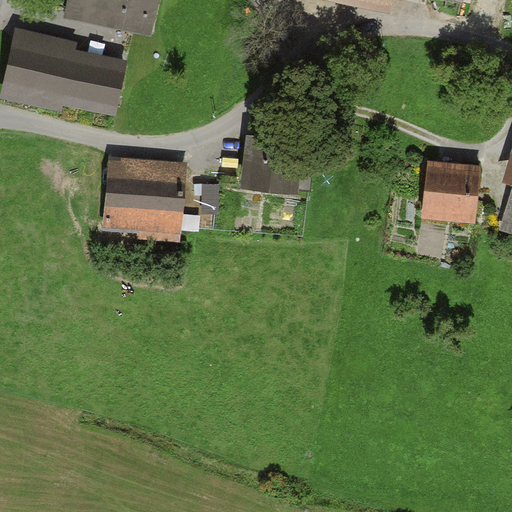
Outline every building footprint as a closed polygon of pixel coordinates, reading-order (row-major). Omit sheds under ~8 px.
[(71,0),(68,14),(162,37),(170,0),(71,0)] [(336,0),(396,14),(399,0),(336,0)] [(122,104),(130,64),(81,54),(83,44),(21,32),(10,82),(122,104)] [(306,144),(252,139),(248,188),(301,193),(306,144)] [(189,243),(194,164),(118,159),(114,228),(144,230),(144,240),(189,243)] [(486,168),(430,164),(426,219),(482,223),(486,168)] [(511,171),(496,217),(511,222),(511,171)] [(220,210),(224,178),(208,176),(204,208),(220,210)]
